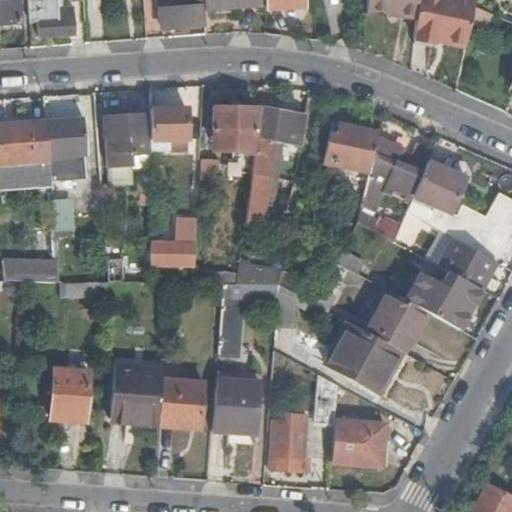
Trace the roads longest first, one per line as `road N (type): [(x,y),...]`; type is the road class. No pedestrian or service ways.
road 1 (residential): [(0,76),(231,61),(288,66),(388,90),(511,140)]
road 2 (residential): [(272,511),(0,492)]
road 3 (residential): [(412,511),(511,328)]
